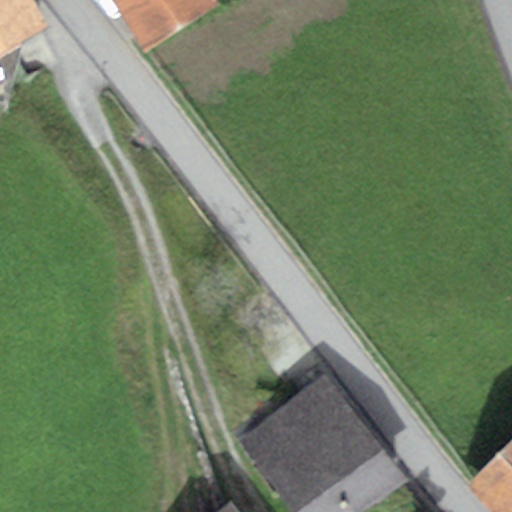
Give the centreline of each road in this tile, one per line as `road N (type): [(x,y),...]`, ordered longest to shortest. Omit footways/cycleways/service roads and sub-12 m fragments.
road 1 (unclassified): [(460,511),(67,0)]
road 2 (track): [(74,9),(89,111),(144,228),(232,471),(262,511)]
